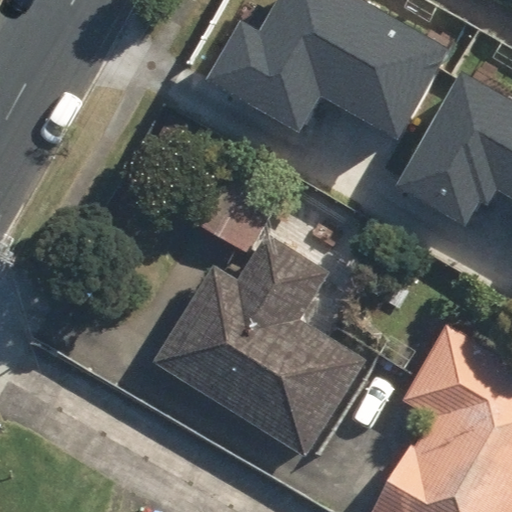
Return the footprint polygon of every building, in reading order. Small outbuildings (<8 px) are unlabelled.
[(328,109),(401,150),(454,56),(354,0),(284,0),(226,103),(306,148),(328,109)] [(511,90),(480,72),(404,206),(470,243),(491,205),(511,216),(511,90)] [(243,262),(284,194),(221,156),(180,224),(243,262)] [(300,325),(328,282),(264,241),(236,285),(212,269),(151,365),(303,463),(364,367),(300,325)] [(434,348),(401,402),(435,422),(410,464),(396,455),(361,511),(511,511),(511,364),(448,325),(434,348)]
